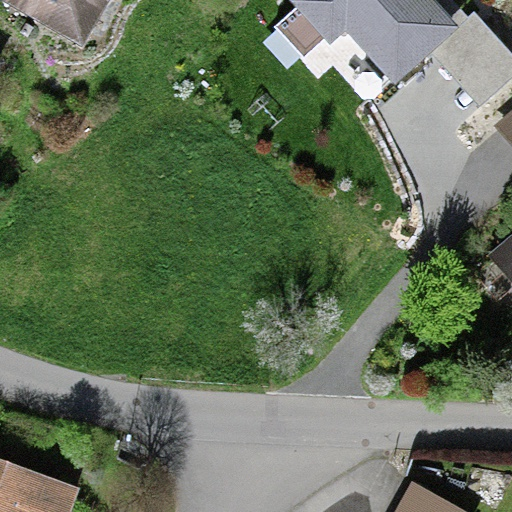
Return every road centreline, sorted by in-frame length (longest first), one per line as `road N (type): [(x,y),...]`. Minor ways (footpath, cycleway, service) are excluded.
road 1 (residential): [(273,421),(70,394),(0,372)]
road 2 (residential): [(511,431),(273,421)]
